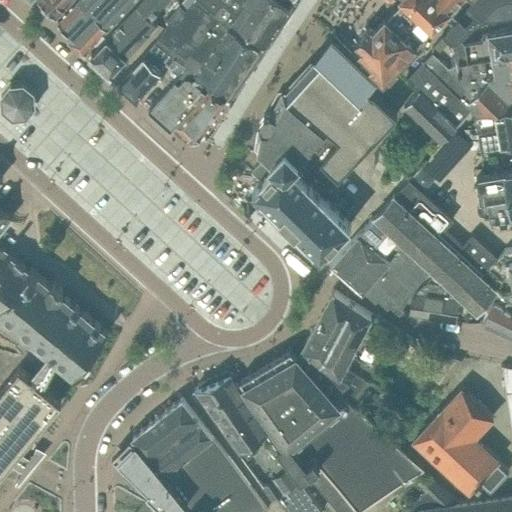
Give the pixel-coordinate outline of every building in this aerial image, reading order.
[(40,0),(38,2),(55,18),(72,0),(40,0)] [(78,0),(58,23),(71,36),(92,14),(90,12),(100,0),(78,0)] [(69,39),(83,52),(87,51),(136,0),(100,0),(90,12),(92,14),(71,36),(69,39)] [(142,0),(90,55),(110,74),(158,24),(151,17),(167,0),(142,0)] [(193,0),(193,1),(263,43),(272,29),(273,29),(274,28),(273,27),(274,23),(274,22),(241,0),(193,0)] [(241,0),(274,22),(276,20),(279,21),(292,0),(241,0)] [(399,0),(402,3),(430,29),(432,31),(447,15),(432,0),(399,0)] [(432,0),(447,15),(461,0),(432,0)] [(444,34),(456,45),(461,40),(474,28),(486,21),(511,16),(511,0),(479,0),(479,1),(477,0),(475,0),(455,22),(455,23),(450,25),(449,29),(444,34)] [(155,42),(188,65),(229,93),(260,47),(193,1),(185,10),(177,4),(164,19),(168,23),(156,41),(155,42)] [(430,29),(402,3),(387,18),(386,17),(374,30),(369,25),(355,40),(363,47),(354,56),(364,65),(365,65),(384,82),(417,47),(415,45),(430,29)] [(432,52),(421,64),(465,103),(465,104),(477,92),(474,89),(487,76),(509,98),(511,95),(511,27),(488,31),(482,32),(483,39),(465,42),(466,46),(461,40),(456,45),(460,62),(449,68),(432,52)] [(311,59),(310,61),(381,131),(398,113),(373,90),(372,92),(369,89),(378,79),(333,36),(315,55),(317,57),(313,61),(311,59)] [(169,62),(182,72),(188,65),(155,42),(132,67),(119,81),(138,98),(151,84),(162,72),(159,70),(166,62),(168,64),(169,62)] [(310,61),(286,87),(339,138),(321,158),(339,176),(357,157),(356,156),(357,155),(358,155),(381,131),(310,61)] [(442,141),(471,109),(421,64),(407,79),(419,90),(404,106),(442,141)] [(188,65),(182,72),(162,94),(149,109),(171,129),(177,122),(191,135),(200,134),(229,93),(188,65)] [(477,92),(465,104),(471,109),(472,110),(473,111),(479,118),(497,113),(511,107),(511,101),(509,98),(487,76),(474,89),(477,92)] [(9,83),(0,93),(1,107),(12,117),(27,116),(36,104),(34,90),(23,81),(9,83)] [(261,127),(257,148),(266,156),(271,161),(285,145),(311,170),(321,158),(339,138),(286,87),(284,86),(270,111),(265,112),(259,122),(261,127)] [(479,118),(477,118),(482,151),(490,150),(511,145),(511,107),(497,113),(479,118)] [(274,164),(275,165),(261,179),(256,185),(255,184),(253,187),(275,208),(271,212),(296,237),(300,233),(322,255),(351,223),(325,198),(332,191),(330,188),(340,177),(321,158),(311,170),(299,159),(285,145),(271,161),(274,164)] [(266,156),(252,170),(261,179),(274,164),(271,161),(266,156)] [(421,167),(410,179),(411,180),(423,191),(434,179),(421,167)] [(511,168),(477,174),(480,199),(487,197),(491,224),(496,223),(501,227),(507,226),(511,221),(511,220),(511,168)] [(437,272),(444,278),(476,307),(501,279),(488,266),(497,257),(470,232),(461,243),(444,227),(453,217),(409,179),(374,216),(380,221),(408,247),(437,272)] [(0,312),(48,352),(58,361),(61,354),(77,367),(72,373),(73,374),(109,331),(62,293),(64,291),(52,281),(50,283),(30,267),(29,268),(0,244),(0,230),(13,215),(0,204),(0,312)] [(378,223),(373,218),(331,263),(363,290),(365,287),(376,296),(378,293),(388,302),(390,299),(400,308),(423,277),(433,269),(408,247),(380,221),(378,223)] [(488,266),(501,279),(511,267),(511,268),(511,248),(504,249),(497,257),(488,266)] [(437,273),(415,293),(411,313),(455,320),(458,293),(445,291),(445,286),(438,285),(444,278),(437,272),(437,273)] [(333,289),(313,326),(352,352),(346,365),(353,370),(355,368),(369,378),(385,351),(380,348),(381,345),(422,372),(434,352),(382,318),(381,319),(333,289)] [(493,299),(483,322),(511,336),(511,292),(501,295),(506,299),(504,304),(498,302),(493,299)] [(301,348),(297,353),(333,395),(339,389),(355,403),(355,402),(369,378),(355,368),(353,370),(346,365),(352,352),(313,326),(301,348)] [(291,348),(241,378),(245,384),(246,386),(241,389),(268,432),(285,456),(300,477),(303,482),(310,476),(339,511),(356,511),(426,465),(355,402),(355,403),(339,389),(333,395),(297,353),(291,348)] [(58,361),(48,352),(29,375),(19,366),(0,389),(0,475),(1,474),(0,472),(0,471),(6,462),(21,471),(25,465),(29,458),(13,449),(19,438),(27,443),(61,401),(44,386),(58,361)] [(511,367),(502,365),(511,424),(511,367)] [(231,373),(195,388),(274,497),(277,494),(289,511),(319,511),(323,510),(303,482),(300,477),(285,456),(268,432),(241,389),(231,373)] [(475,436),(494,416),(462,386),(414,438),(469,490),(480,484),(481,486),(484,483),(491,490),(509,470),(498,459),(499,458),(475,436)] [(177,500),(184,506),(191,511),(264,511),(268,509),(252,486),(185,400),(179,399),(133,434),(164,472),(159,476),(170,486),(166,488),(177,499),(177,500)] [(390,431),(401,440),(411,428),(400,419),(390,431)] [(134,434),(116,451),(174,511),(178,511),(184,506),(188,501),(164,472),(134,434)] [(417,482),(425,490),(402,511),(511,511),(511,493),(458,502),(427,472),(417,482)]
